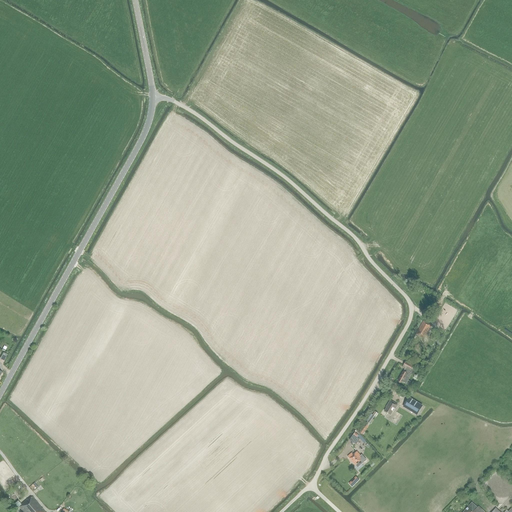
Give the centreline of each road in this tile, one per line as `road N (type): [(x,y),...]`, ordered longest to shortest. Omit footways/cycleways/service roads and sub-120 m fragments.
road 1 (unclassified): [(281,511),(316,477),(411,307),(352,236),(294,185),(195,113),(152,98)]
road 2 (tertiary): [(0,394),(141,140),(152,98)]
